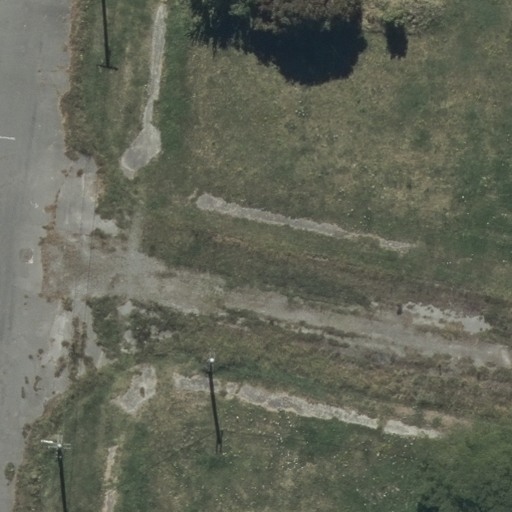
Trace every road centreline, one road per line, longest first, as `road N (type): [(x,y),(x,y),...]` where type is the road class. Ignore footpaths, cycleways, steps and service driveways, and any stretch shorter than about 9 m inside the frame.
road 1 (track): [(49,0),(12,511)]
road 2 (track): [(33,234),(511,343)]
